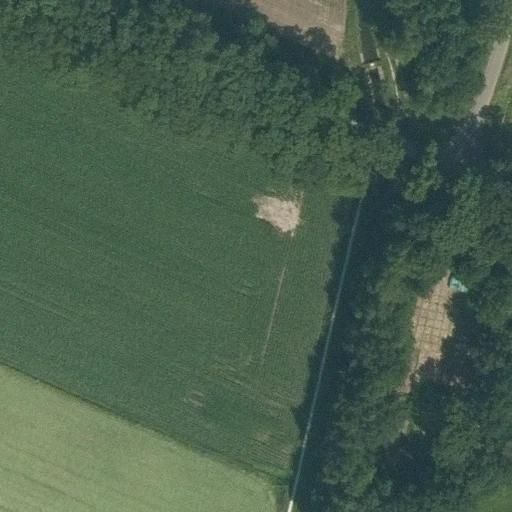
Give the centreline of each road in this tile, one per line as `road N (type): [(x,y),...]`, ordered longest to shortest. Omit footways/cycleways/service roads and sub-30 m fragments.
road 1 (unclassified): [(456,167),(60,0)]
road 2 (unclassified): [(456,167),(510,0)]
road 3 (track): [(397,143),(389,48),(394,0)]
